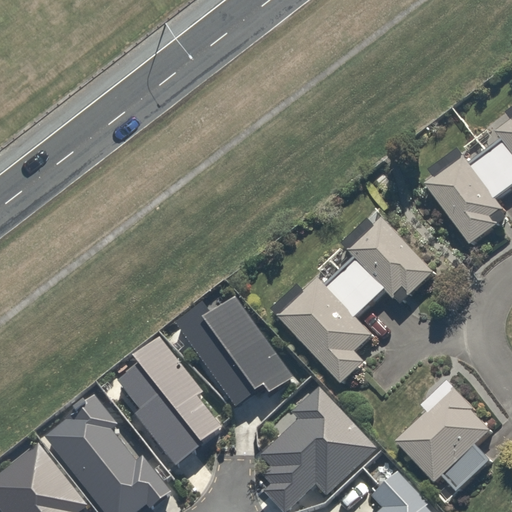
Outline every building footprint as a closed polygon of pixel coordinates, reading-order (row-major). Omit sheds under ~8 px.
[(462,151),(422,181),(468,243),(493,224),(486,215),(500,205),(498,201),(511,190),(511,118),(496,131),(498,134),(467,157),(462,151)] [(319,273),(274,314),(337,382),(360,360),(352,351),(369,335),(352,317),(383,290),(390,298),(400,289),(407,296),(432,273),(382,218),(345,252),(351,258),(326,281),(319,273)] [(204,308),(177,327),(234,408),(254,394),(257,397),(265,392),(270,399),(295,382),(236,301),(212,318),(204,308)] [(142,415),(136,419),(177,471),(224,433),(198,401),(204,397),(162,343),(135,363),(140,369),(119,385),(142,415)] [(439,473),(453,488),(489,457),(475,441),(493,425),(456,383),(394,438),(431,480),(439,473)] [(379,452),(320,391),(293,417),(299,424),(261,460),(273,472),(264,480),(272,489),(265,496),(280,511),(292,511),(317,489),(327,501),(379,452)] [(69,425),(47,441),(102,511),(144,511),(148,509),(150,511),(151,511),(173,496),(135,449),(128,454),(112,434),(118,429),(96,400),(67,423),(69,425)] [(40,447),(0,478),(0,511),(86,511),(89,510),(40,447)] [(430,511),(428,510),(430,508),(399,476),(373,501),(383,511),(430,511)]
